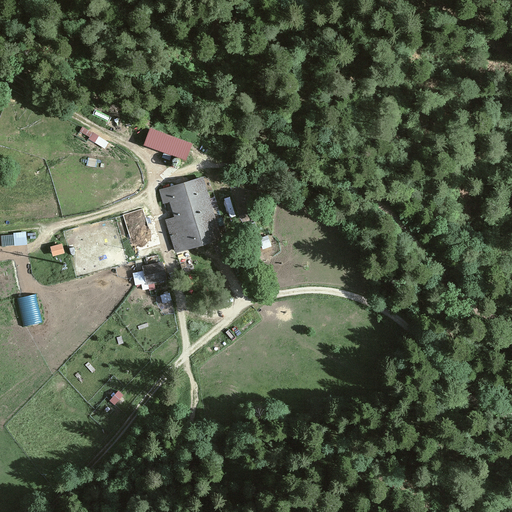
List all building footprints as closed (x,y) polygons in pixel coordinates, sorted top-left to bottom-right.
[(150,125),(144,143),(186,157),(192,140),(150,125)] [(204,175),(159,189),(163,203),(169,200),(174,215),(164,219),(175,253),(223,238),(204,175)] [(28,232),(3,233),(3,244),(28,243),(28,232)] [(64,242),(52,245),(55,255),(67,252),(64,242)] [(164,265),(146,269),(150,285),(168,281),(164,265)] [(39,293),(20,295),(23,325),(42,323),(39,293)] [(118,404),(125,392),(119,388),(111,400),(118,404)]
